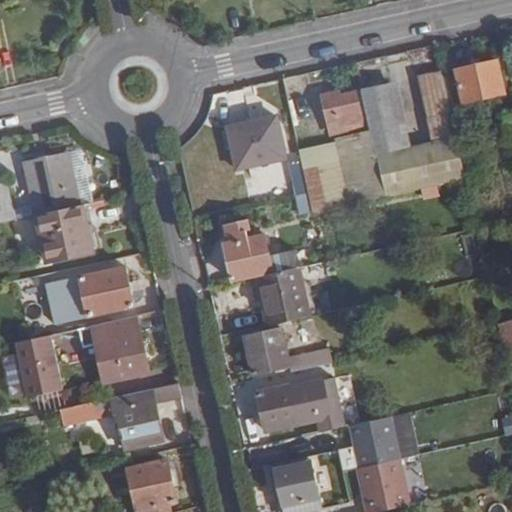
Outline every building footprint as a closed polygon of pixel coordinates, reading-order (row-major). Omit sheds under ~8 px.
[(497,62),(456,71),(462,102),(504,93),(497,62)] [(362,90),(372,132),(386,197),(465,179),(441,72),(418,77),(431,143),(411,147),(397,82),(362,90)] [(321,95),(324,105),(342,101),(341,96),(340,91),(321,95)] [(342,101),(324,105),(331,136),(364,129),(355,93),(341,96),(342,101)] [(276,118),(227,128),(237,170),(285,159),(276,118)] [(335,143),(299,151),(301,161),(309,194),(313,213),(313,214),(386,197),(372,132),(334,140),(335,143)] [(25,163),(36,216),(80,206),(68,153),(25,163)] [(290,164),(297,196),(309,194),(301,161),(290,164)] [(6,180),(0,181),(0,224),(15,221),(6,180)] [(309,194),(297,196),(302,215),(313,213),(309,194)] [(80,206),(36,216),(47,263),(93,253),(82,206),(80,206)] [(224,245),(233,283),(258,278),(274,274),(265,236),(251,239),(249,230),(251,230),(249,221),(224,227),(226,236),(230,235),(231,244),(224,245)] [(296,251),(275,254),(277,270),(298,267),(296,251)] [(309,316),(298,268),(274,274),(258,278),(269,325),(309,316)] [(80,278),(89,317),(103,314),(133,308),(125,269),(80,278)] [(62,270),(43,274),(47,292),(66,287),(62,270)] [(133,308),(103,314),(105,323),(135,316),(133,308)] [(68,331),(59,333),(63,351),(96,344),(105,384),(148,374),(135,316),(105,323),(68,331)] [(49,324),(51,335),(59,333),(68,331),(65,321),(49,324)] [(511,322),(500,326),(498,326),(505,355),(511,352),(511,322)] [(298,371),(333,363),(330,351),(288,359),(282,330),(246,338),(254,374),(289,366),(291,372),(298,371)] [(64,389),(51,335),(18,343),(30,397),(64,389)] [(7,383),(20,381),(17,356),(4,358),(7,383)] [(293,387),(259,393),(267,432),(299,425),(319,420),(322,432),(347,426),(344,414),(336,378),(304,385),(304,388),(293,390),(293,387)] [(182,399),(178,383),(68,408),(59,410),(63,427),(119,414),(127,449),(163,440),(155,405),(182,399)] [(68,408),(64,389),(30,397),(34,416),(59,410),(68,408)] [(350,426),(360,469),(401,460),(391,417),(350,426)] [(358,469),(367,511),(379,511),(412,505),(401,460),(360,469),(358,469)] [(138,511),(172,511),(170,505),(177,503),(167,461),(128,469),(128,470),(138,511)] [(283,509),(320,501),(312,462),(275,471),(283,509)] [(129,511),(138,511),(128,470),(119,472),(129,511)] [(314,511),(323,510),(320,501),(283,509),(284,511),(314,511)]
